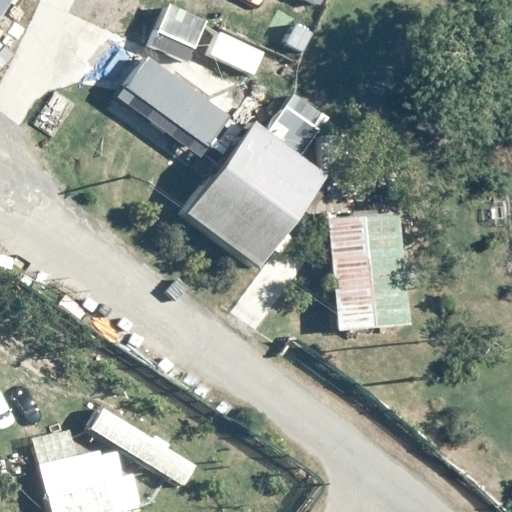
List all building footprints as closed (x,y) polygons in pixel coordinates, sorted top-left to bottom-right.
[(157,1),(141,32),(184,54),(200,22),(157,1)] [(252,46),(211,27),(197,57),(239,76),(252,46)] [(179,93),(149,125),(172,148),(202,116),(179,93)] [(272,106),(252,135),(228,118),(162,214),(240,271),(309,175),(287,159),(307,131),(272,106)] [(392,329),(387,211),(314,214),(319,332),(392,329)] [(0,447),(20,441),(7,401),(0,403),(0,447)]
